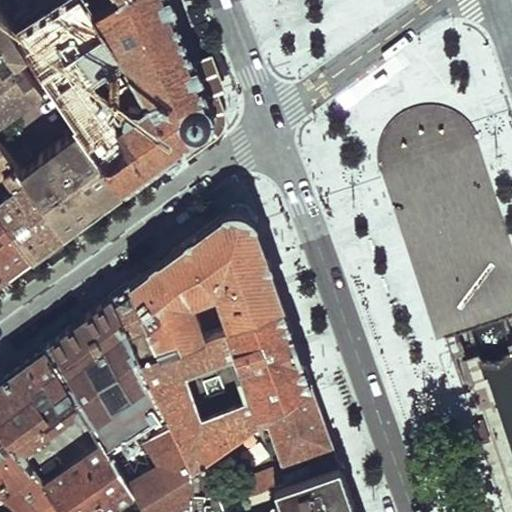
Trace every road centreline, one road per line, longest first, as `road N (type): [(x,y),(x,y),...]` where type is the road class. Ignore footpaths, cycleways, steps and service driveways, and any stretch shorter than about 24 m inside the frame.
road 1 (primary): [(413,511),(270,121)]
road 2 (tertiary): [(0,320),(270,121)]
road 3 (primary): [(270,121),(224,0)]
